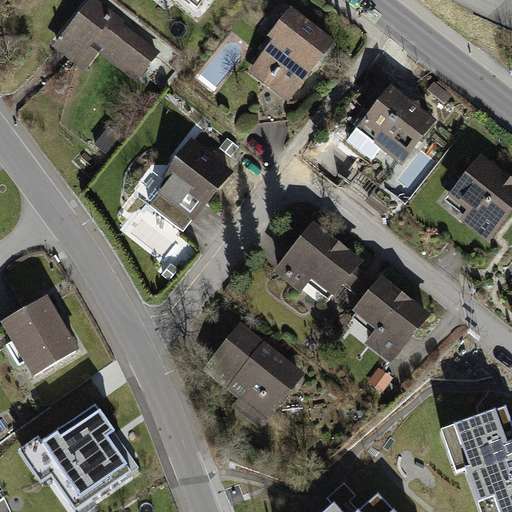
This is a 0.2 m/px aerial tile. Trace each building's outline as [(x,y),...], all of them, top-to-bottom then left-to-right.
[(203,0),(186,0),(197,8),(203,0)] [(156,55),(91,4),(60,43),(80,58),(92,43),(138,79),(156,55)] [(290,96),(330,45),(291,14),(273,36),(278,40),(261,62),(270,69),(271,78),(270,80),(290,96)] [(409,106),(391,93),(368,122),(365,120),(348,141),(371,159),(382,145),(402,161),(431,124),(418,113),(417,105),(409,106)] [(106,153),(119,137),(109,128),(95,144),(106,153)] [(229,174),(191,144),(173,167),(178,171),(150,206),(183,233),(229,174)] [(511,207),(511,186),(481,162),(465,183),(462,181),(450,195),(471,211),(466,218),(489,236),(511,207)] [(358,265),(313,229),(279,272),(302,289),(312,276),(335,294),(358,265)] [(426,318),(381,282),(358,312),(380,329),(369,343),(392,361),(426,318)] [(76,352),(45,300),(4,325),(14,341),(7,346),(20,366),(27,362),(35,376),(76,352)] [(298,376),(241,331),(210,370),(243,397),(237,404),(261,423),(298,376)] [(511,511),(511,425),(506,408),(441,431),(448,451),(462,447),(470,468),(465,470),(480,511),(511,511)] [(111,475),(77,427),(43,451),(76,499),(111,475)] [(358,511),(339,511),(334,505),(326,511),(393,511),(378,495),(358,511)]
